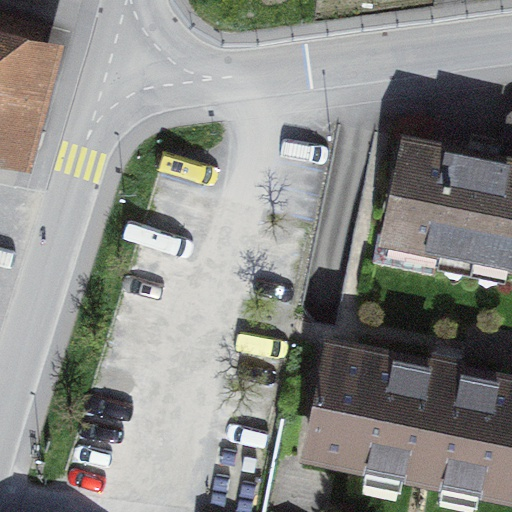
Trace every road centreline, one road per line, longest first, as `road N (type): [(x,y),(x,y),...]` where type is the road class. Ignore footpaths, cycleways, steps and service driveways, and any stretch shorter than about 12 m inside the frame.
road 1 (residential): [(511,40),(263,75),(108,68)]
road 2 (residential): [(0,431),(108,68)]
